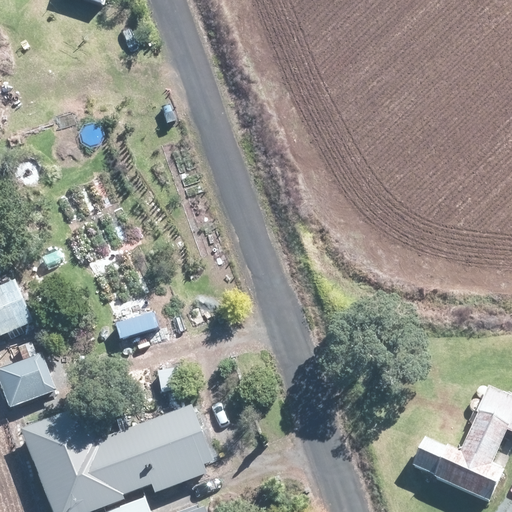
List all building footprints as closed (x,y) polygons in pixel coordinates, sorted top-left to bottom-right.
[(129,18),(60,0),(27,0),(11,63),(110,89),(129,18)] [(0,341),(35,326),(16,281),(0,288),(0,341)] [(424,437),(399,496),(416,505),(427,481),(488,510),(509,468),(498,464),(508,436),(511,437),(511,394),(484,381),(469,412),(480,417),(462,452),(424,437)] [(216,475),(193,408),(111,435),(131,496),(175,482),(177,488),(216,475)] [(151,511),(146,499),(114,511),(151,511)]
